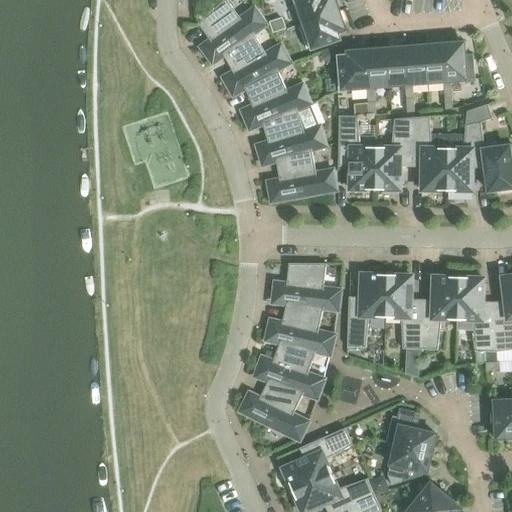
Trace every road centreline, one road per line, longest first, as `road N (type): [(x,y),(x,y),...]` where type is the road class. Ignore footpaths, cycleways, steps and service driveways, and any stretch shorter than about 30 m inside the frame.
road 1 (residential): [(257,511),(217,421),(255,243)]
road 2 (residential): [(255,243),(218,128),(170,55),(170,0)]
road 3 (residential): [(255,243),(511,239)]
road 4 (residential): [(377,0),(388,29),(490,26)]
